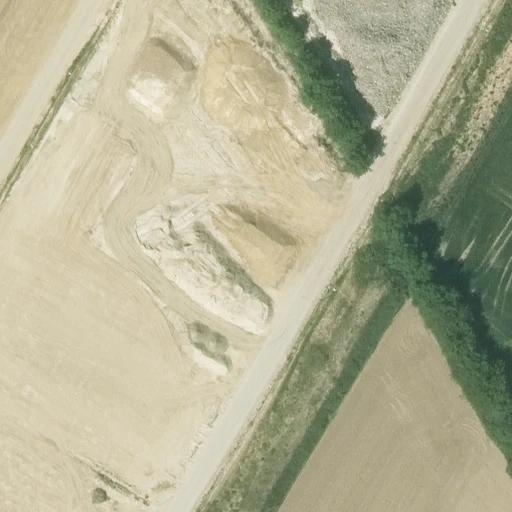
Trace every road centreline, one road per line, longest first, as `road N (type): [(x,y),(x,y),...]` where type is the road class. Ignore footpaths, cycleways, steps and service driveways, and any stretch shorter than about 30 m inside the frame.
road 1 (track): [(369,178),(336,116),(251,0)]
road 2 (track): [(511,440),(412,281)]
road 3 (unclassified): [(0,162),(93,0)]
